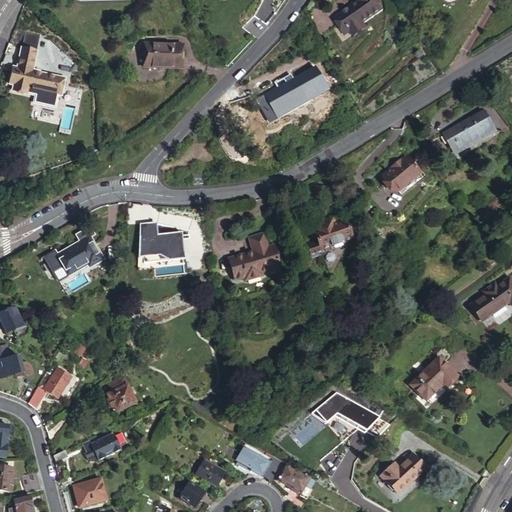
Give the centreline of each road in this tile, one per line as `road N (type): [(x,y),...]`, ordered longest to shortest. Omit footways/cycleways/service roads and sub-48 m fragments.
road 1 (unclassified): [(139,191),(201,195),(281,181),(511,42)]
road 2 (residential): [(139,191),(165,145),(298,0)]
road 3 (unclassified): [(0,243),(90,197),(139,191)]
road 4 (residential): [(56,511),(36,430),(25,413),(0,402)]
